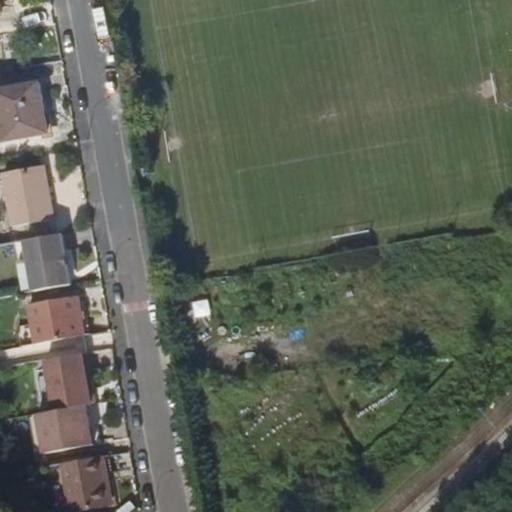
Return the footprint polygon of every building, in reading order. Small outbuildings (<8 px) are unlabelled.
[(0,88),(9,139),(52,131),(44,81),(0,88)] [(8,172),(17,225),(58,217),(48,164),(8,172)] [(66,232),(30,239),(39,290),(75,283),(66,232)] [(37,325),(41,346),(89,336),(83,299),(82,295),(33,304),(37,325)] [(88,298),(83,299),(89,336),(94,335),(88,298)] [(37,325),(22,328),(26,349),(41,346),(37,325)] [(93,353),(88,354),(95,390),(99,389),(93,353)] [(88,354),(51,361),(61,412),(92,406),(97,405),(98,405),(95,390),(88,354)] [(97,405),(92,406),(98,444),(103,444),(97,405)] [(61,412),(45,416),(52,454),(98,444),(92,406),(61,412)] [(112,454),(106,455),(115,503),(121,502),(112,454)] [(106,455),(66,464),(74,503),(75,511),(115,503),(106,455)]
